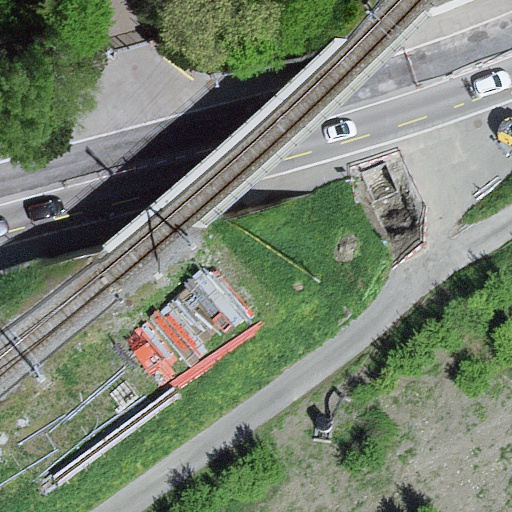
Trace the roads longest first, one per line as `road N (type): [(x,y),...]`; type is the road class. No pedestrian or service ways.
road 1 (tertiary): [(511,57),(352,110),(0,203)]
road 2 (unclassified): [(414,286),(110,511)]
road 3 (track): [(414,286),(511,211)]
